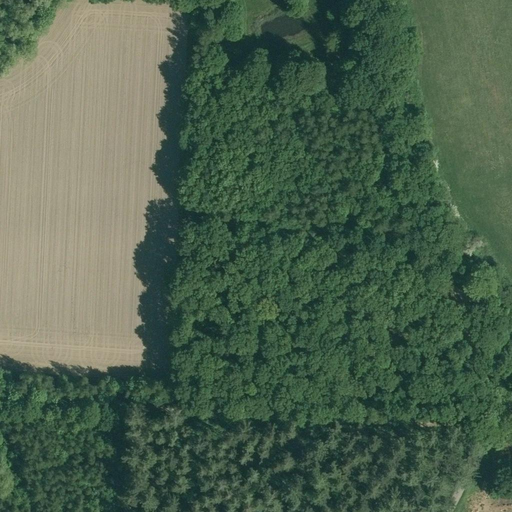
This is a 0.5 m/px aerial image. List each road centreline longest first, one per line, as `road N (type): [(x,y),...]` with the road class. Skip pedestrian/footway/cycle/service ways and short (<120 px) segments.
road 1 (track): [(0,395),(388,416),(509,411)]
road 2 (unclassified): [(451,511),(511,408)]
